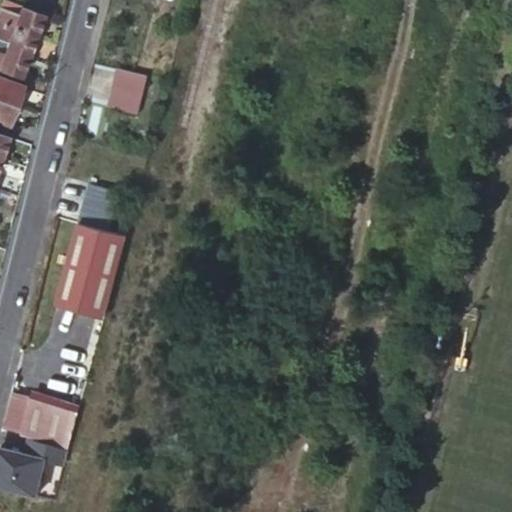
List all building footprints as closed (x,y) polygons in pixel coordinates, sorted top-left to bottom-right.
[(0,23),(34,35),(41,17),(0,1),(0,23)] [(0,45),(4,47),(26,56),(34,35),(0,23),(0,45)] [(0,69),(19,76),(26,56),(4,47),(2,53),(0,52),(0,69)] [(147,73),(117,66),(107,104),(137,112),(147,73)] [(0,99),(14,105),(21,85),(0,77),(0,99)] [(0,120),(7,123),(14,105),(0,99),(0,120)] [(77,219),(106,227),(117,188),(88,180),(77,219)] [(106,227),(77,219),(56,300),(104,313),(125,233),(106,227)] [(2,425),(62,440),(73,396),(33,387),(32,390),(12,385),(2,425)] [(0,451),(0,485),(38,495),(47,461),(64,465),(68,449),(31,438),(27,454),(6,448),(0,451)]
